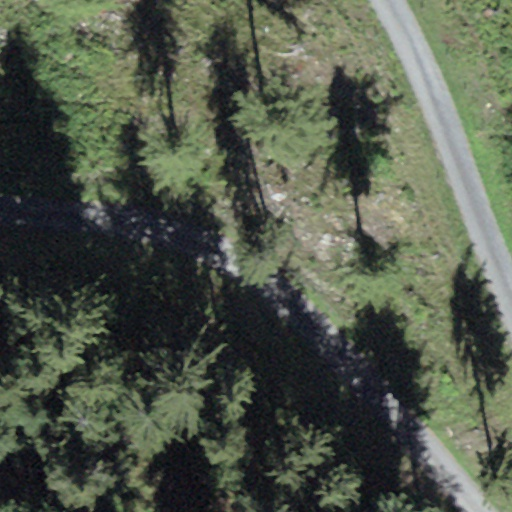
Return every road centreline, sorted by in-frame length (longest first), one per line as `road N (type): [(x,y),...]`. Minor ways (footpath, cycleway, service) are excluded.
road 1 (track): [(0,206),(132,218),(210,239),(278,284),(483,511)]
road 2 (track): [(511,283),(413,38),(389,0)]
